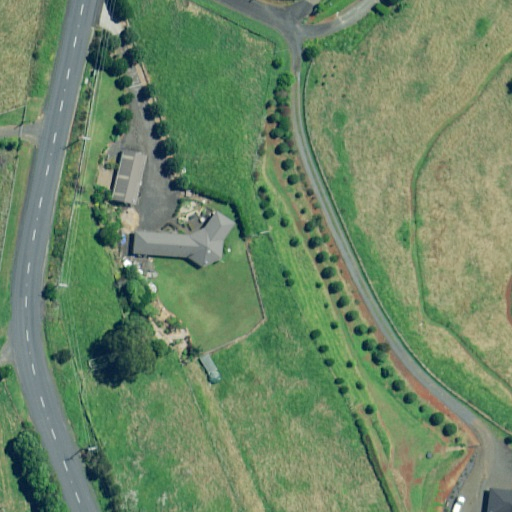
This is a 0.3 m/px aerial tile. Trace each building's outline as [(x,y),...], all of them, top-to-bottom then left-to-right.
[(142,157),(120,153),(110,200),(131,204),(142,157)] [(218,240),(229,223),(206,208),(187,236),(134,231),(132,254),(187,258),(198,267),(217,260),(218,240)] [(142,272),(125,259),(118,269),(135,281),(142,272)] [(208,354),(198,358),(211,385),(221,380),(208,354)] [(511,511),(511,490),(487,488),(485,511),(511,511)]
